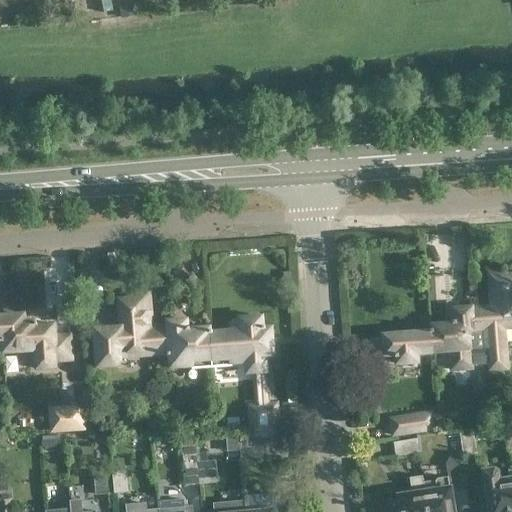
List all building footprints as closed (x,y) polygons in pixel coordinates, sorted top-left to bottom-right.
[(487,348),(488,365),(489,369),(506,367),(503,330),(511,329),(511,276),(505,277),(505,273),(490,274),(492,306),(471,307),(474,349),(487,348)] [(120,327),(94,329),(97,367),(115,366),(120,360),(120,357),(167,353),(167,355),(169,355),(167,326),(152,327),(149,292),(132,293),(133,298),(118,299),(120,327)] [(473,367),(488,365),(487,348),(474,349),(471,307),(453,309),(454,323),(430,324),(431,332),(433,332),(434,352),(447,351),(449,374),(473,372),(473,367)] [(240,330),(212,332),(214,364),(248,362),(249,373),(266,371),(265,356),(273,355),(271,328),(265,328),(265,326),(263,326),(262,316),(239,318),(240,330)] [(23,322),(22,317),(1,319),(0,319),(3,353),(34,350),(36,373),(57,371),(55,349),(54,337),(44,337),(43,321),(23,322)] [(187,320),(167,321),(167,326),(169,355),(170,367),(214,364),(212,332),(212,330),(210,330),(210,327),(187,329),(187,320)] [(418,353),(434,352),(433,332),(431,332),(395,335),(395,340),(374,341),(375,357),(396,355),(397,364),(419,362),(418,353)] [(277,404),(249,406),(251,438),(279,436),(277,404)] [(82,428),(81,410),(40,410),(40,429),(82,428)] [(416,417),(395,420),(397,433),(417,429),(416,417)] [(463,455),(464,458),(477,456),(474,433),(460,435),(463,455)] [(198,462),(196,438),(181,438),(186,486),(199,485),(198,462)] [(417,440),(396,444),(398,455),(418,452),(417,440)] [(240,447),(241,462),(263,460),(262,445),(240,447)] [(464,458),(463,455),(452,457),(446,464),(449,484),(448,478),(437,480),(435,482),(437,491),(425,493),(427,511),(452,511),(450,487),(467,484),(464,458)] [(198,462),(199,485),(218,483),(215,460),(198,462)] [(499,481),(498,476),(496,468),(492,466),(483,467),(485,478),(489,511),(511,511),(511,485),(510,474),(509,474),(510,480),(499,481)] [(114,493),(129,492),(127,469),(112,471),(114,493)] [(95,495),(109,494),(107,471),(93,472),(95,495)] [(0,477),(0,500),(10,500),(7,476),(0,477)] [(409,478),(412,494),(399,496),(401,511),(427,511),(425,493),(422,476),(409,478)] [(101,511),(101,510),(83,511),(82,500),(70,501),(71,511),(101,511)] [(245,511),(245,507),(243,507),(242,501),(212,504),(212,511),(216,511),(219,511),(218,511),(245,511)] [(148,509),(147,502),(126,504),(126,511),(158,511),(158,509),(148,509)]
